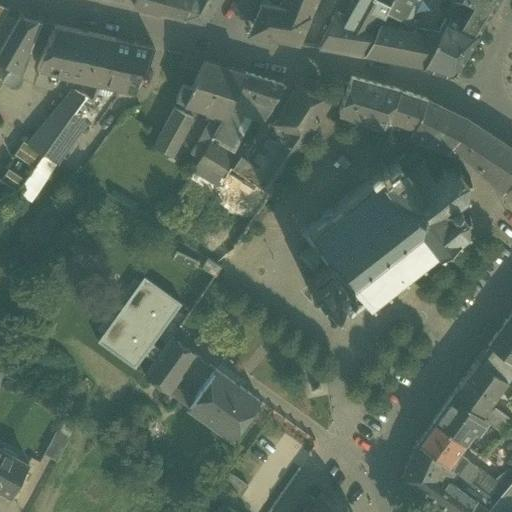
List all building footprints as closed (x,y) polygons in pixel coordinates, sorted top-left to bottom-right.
[(135,0),(133,6),(159,14),(163,0),(135,0)] [(186,18),(196,0),(163,0),(159,14),(185,20),(186,18)] [(196,0),(186,18),(202,22),(213,0),(196,0)] [(248,34),(298,43),(317,0),(261,0),(261,2),(248,34)] [(318,47),(362,54),(378,19),(383,10),(388,0),(351,0),(351,1),(350,0),(343,0),(336,10),(318,47)] [(388,0),(383,10),(408,23),(420,0),(388,0)] [(453,0),(445,17),(477,33),(496,0),(453,0)] [(29,48),(40,20),(18,14),(0,45),(0,62),(9,67),(1,80),(3,81),(9,85),(14,86),(18,82),(30,49),(29,48)] [(438,31),(421,66),(447,74),(456,70),(477,33),(445,17),(438,31)] [(362,54),(407,63),(419,27),(378,19),(362,54)] [(99,84),(112,37),(53,25),(36,68),(67,78),(99,84)] [(419,27),(407,63),(421,66),(438,31),(419,27)] [(135,93),(153,47),(112,37),(99,84),(92,101),(84,95),(66,121),(80,132),(87,122),(92,127),(119,90),(135,93)] [(224,115),(244,72),(203,59),(190,88),(182,84),(175,99),(184,103),(207,110),(205,114),(211,118),(198,140),(205,145),(209,140),(212,134),(224,115)] [(0,85),(3,81),(1,80),(9,67),(0,62),(0,85)] [(282,84),(244,72),(224,115),(212,134),(231,145),(247,115),(261,120),(272,104),(282,84)] [(381,128),(398,90),(350,77),(341,104),(338,112),(381,128)] [(329,101),(296,86),(273,123),(274,123),(249,162),(262,171),(265,165),(281,175),(329,101)] [(66,121),(84,95),(71,90),(27,144),(42,154),(56,163),(58,164),(63,158),(65,159),(84,134),(80,132),(66,121)] [(409,138),(426,99),(398,90),(381,128),(409,138)] [(500,193),(511,177),(511,148),(469,120),(426,99),(409,138),(465,158),(500,193)] [(192,117),(173,107),(152,146),(171,156),(192,117)] [(235,157),(209,140),(205,145),(190,169),(216,186),(229,166),(235,157)] [(22,141),(13,155),(33,168),(42,154),(27,144),(22,141)] [(414,150),(395,165),(398,169),(384,180),(381,176),(377,178),(380,182),(367,193),(363,189),(360,192),(363,196),(348,207),(345,203),(342,206),(345,210),(343,212),(341,209),(332,216),(334,218),(332,220),(329,216),(326,219),(329,223),(315,234),(312,230),(309,232),(312,236),(311,237),(314,240),(301,250),(299,248),(297,250),(299,252),(296,254),(298,256),(300,255),(312,270),(308,274),(306,272),(303,274),(304,276),(303,277),(304,279),(302,280),(305,283),(307,282),(309,285),(306,285),(306,287),(309,287),(312,292),(316,297),(315,300),(318,300),(318,297),(321,300),(319,301),(322,305),(323,303),(325,305),(326,304),(327,305),(331,303),(329,301),(334,297),(346,312),(344,314),(346,316),(348,314),(350,317),(353,314),(351,312),(364,302),(369,308),(372,312),(375,309),(372,305),(385,295),(388,299),(391,296),(388,293),(391,291),(393,293),(401,286),(399,284),(402,282),(405,285),(409,283),(406,279),(419,268),(422,272),(426,269),(423,265),(437,254),(440,257),(444,255),(441,251),(454,240),(457,244),(460,242),(457,238),(463,234),(468,236),(470,233),(468,229),(465,221),(470,219),(468,215),(463,217),(458,210),(461,207),(455,203),(462,197),(466,199),(468,196),(464,193),(465,183),(470,182),(469,178),(464,179),(458,171),(460,167),(456,165),(454,169),(444,167),(442,163),(439,164),(438,163),(429,171),(422,161),(423,156),(420,156),(420,157),(414,150)] [(25,180),(17,191),(16,192),(30,202),(56,163),(42,154),(33,168),(25,180)] [(239,156),(231,167),(270,193),(281,175),(265,165),(262,171),(249,162),(239,156)] [(25,180),(7,168),(0,179),(17,191),(25,180)] [(511,201),(511,177),(500,193),(507,198),(511,201)] [(151,344),(180,303),(143,277),(97,341),(134,368),(144,354),(154,361),(161,351),(151,344)] [(511,310),(477,358),(505,379),(511,370),(511,310)] [(194,354),(171,337),(161,351),(154,361),(143,375),(167,392),(174,383),(194,354)] [(505,379),(477,358),(451,394),(486,420),(505,434),(511,424),(511,420),(494,407),(491,411),(486,407),(505,379)] [(258,400),(215,369),(194,398),(187,407),(230,438),(258,400)] [(167,392),(187,407),(194,398),(174,383),(167,392)] [(486,420),(451,394),(431,421),(462,444),(473,429),(477,432),(486,420)] [(462,444),(431,421),(417,440),(458,473),(468,480),(477,468),(456,452),(462,444)] [(55,431),(43,454),(56,461),(68,439),(55,431)] [(434,504),(451,482),(458,473),(417,440),(416,442),(400,479),(434,504)] [(27,463),(0,448),(0,491),(9,497),(27,463)] [(511,511),(511,480),(495,501),(495,502),(494,508),(490,511),(511,511)] [(451,482),(434,504),(444,511),(483,511),(486,509),(451,482)] [(345,511),(318,492),(303,511),(345,511)] [(237,511),(223,501),(215,511),(237,511)]
